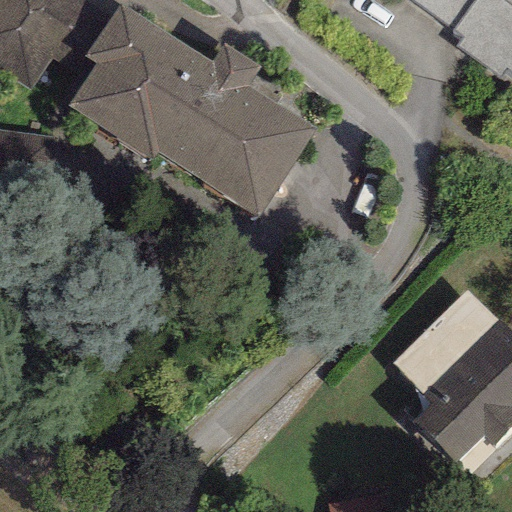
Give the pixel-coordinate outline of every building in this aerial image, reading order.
[(85,4),(79,0),(0,0),(0,73),(27,91),(85,4)] [(511,0),(406,0),(462,39),(456,48),(511,87),(511,0)] [(209,64),(117,4),(83,55),(96,63),(66,108),(150,163),(156,154),(256,220),(315,132),(245,86),(259,66),(223,43),(209,64)] [(51,139),(0,131),(0,216),(40,222),(51,139)] [(511,336),(466,290),(391,365),(429,404),(410,422),(454,465),(482,438),(492,448),(511,427),(511,411),(509,408),(511,404),(511,336)] [(366,511),(364,499),(326,505),(327,511),(366,511)]
